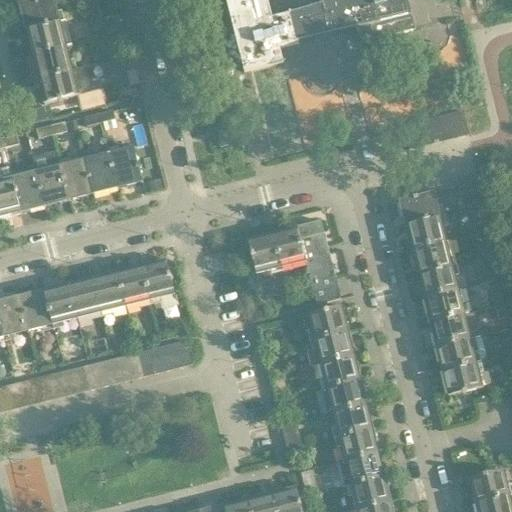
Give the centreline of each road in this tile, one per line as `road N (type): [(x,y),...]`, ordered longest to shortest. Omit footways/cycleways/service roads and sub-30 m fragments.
road 1 (residential): [(439,511),(353,174),(187,216)]
road 2 (residential): [(187,216),(131,0)]
road 3 (residential): [(19,429),(229,378)]
road 4 (residential): [(187,216),(0,265)]
road 5 (residential): [(229,378),(187,216)]
